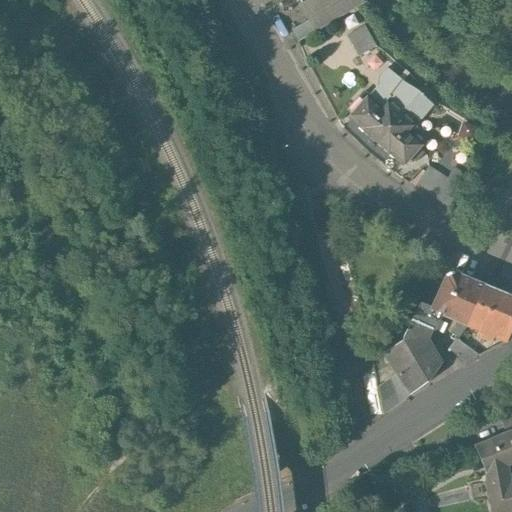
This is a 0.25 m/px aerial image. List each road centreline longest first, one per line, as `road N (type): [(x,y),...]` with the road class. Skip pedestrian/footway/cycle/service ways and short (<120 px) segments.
road 1 (unclassified): [(511,264),(376,187),(327,142),(246,0)]
road 2 (unclassified): [(511,358),(352,468),(260,511)]
